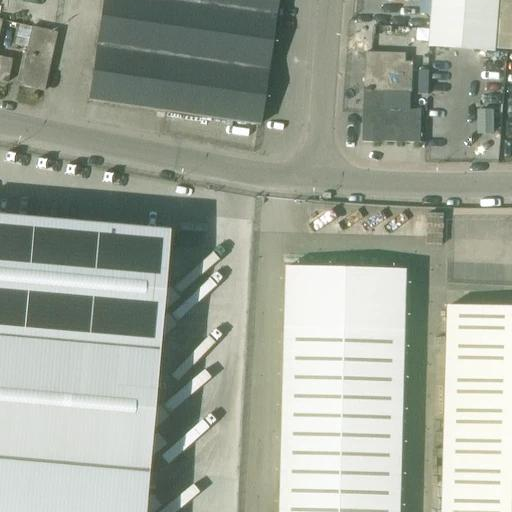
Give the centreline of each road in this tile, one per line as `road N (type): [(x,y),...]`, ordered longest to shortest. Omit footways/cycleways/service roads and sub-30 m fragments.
road 1 (unknown): [(236,172),(227,511)]
road 2 (unclassified): [(317,179),(236,172),(0,124)]
road 3 (unclassified): [(511,185),(317,179)]
road 4 (unclassified): [(317,179),(332,0)]
